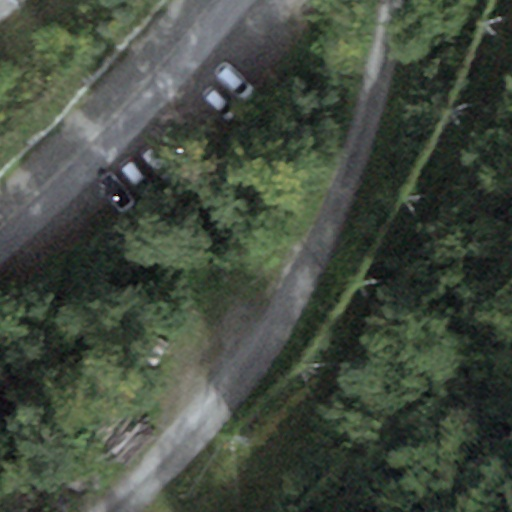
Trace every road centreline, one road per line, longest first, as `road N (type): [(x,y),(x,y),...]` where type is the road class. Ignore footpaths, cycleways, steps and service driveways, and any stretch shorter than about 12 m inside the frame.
road 1 (track): [(511,38),(468,141),(373,319),(247,474),(139,502)]
road 2 (track): [(252,0),(165,104),(0,250)]
road 3 (track): [(124,511),(233,393),(328,229)]
road 4 (track): [(393,0),(390,37),(328,229)]
